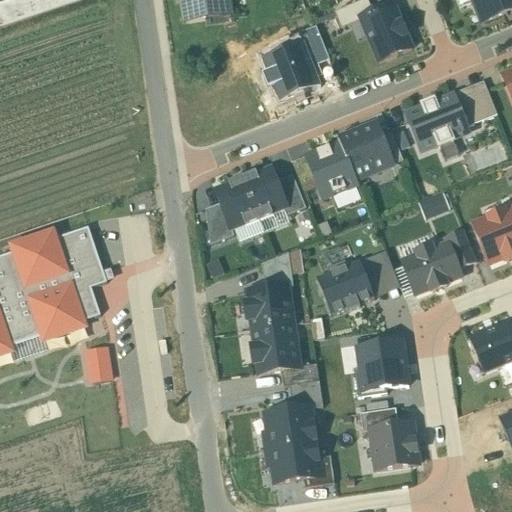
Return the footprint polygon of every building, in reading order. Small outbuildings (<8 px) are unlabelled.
[(11,0),(0,4),(0,29),(86,0),(11,0)] [(182,0),(184,4),(182,4),(185,23),(204,21),(204,16),(229,12),(227,0),(182,0)] [(511,0),(473,0),(483,23),(511,11),(511,0)] [(393,13),(362,25),(377,64),(408,52),(393,13)] [(300,35),(304,44),(313,68),(329,62),(316,28),(300,35)] [(279,104),(320,88),(313,68),(304,44),(263,61),(268,75),(262,77),(268,91),(273,88),(279,104)] [(505,77),(503,77),(511,98),(511,74),(505,77)] [(486,91),(456,103),(467,129),(497,117),(486,91)] [(423,110),(405,117),(420,155),(438,148),(439,149),(453,144),(452,142),(469,135),(467,129),(456,103),(454,97),(435,105),(423,110)] [(381,139),(376,126),(339,141),(340,145),(355,182),(392,167),(381,139)] [(403,163),(392,135),(381,139),(392,167),(395,166),(403,163)] [(357,187),(355,182),(340,145),(304,159),(321,201),(357,187)] [(269,171),(243,182),(258,221),(285,211),(269,171)] [(258,221),(243,182),(217,192),(232,231),(258,221)] [(511,209),(471,226),(488,269),(511,259),(511,209)] [(107,285),(88,230),(55,241),(53,235),(12,249),(14,255),(0,259),(0,357),(12,354),(15,363),(47,353),(44,343),(85,329),(83,323),(100,318),(91,290),(107,285)] [(400,262),(414,299),(462,280),(447,243),(400,262)] [(316,283),(331,318),(375,299),(360,265),(316,283)] [(296,328),(290,286),(243,292),(249,335),(296,328)] [(471,343),(485,375),(511,362),(511,332),(509,325),(471,343)] [(302,370),(296,328),(249,335),(255,377),(302,370)] [(363,394),(409,388),(404,344),(357,350),(363,394)] [(110,382),(106,351),(88,353),(92,385),(110,382)] [(317,442),(312,407),(263,413),(268,449),(317,442)] [(511,445),(511,416),(502,421),(511,445)] [(372,434),(378,472),(417,466),(411,428),(372,434)] [(321,478),(317,442),(268,449),(272,484),(321,478)]
